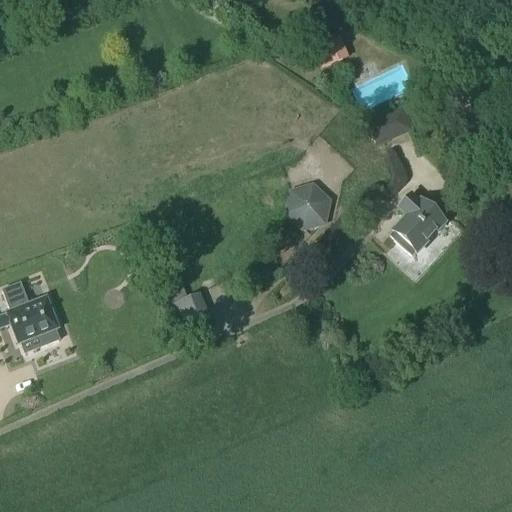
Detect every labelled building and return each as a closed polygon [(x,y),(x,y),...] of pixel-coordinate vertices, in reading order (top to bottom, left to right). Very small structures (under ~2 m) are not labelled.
[(338,47),(320,55),(327,70),(345,62),(338,47)] [(399,111),(363,128),(373,152),(410,135),(399,111)] [(484,132),(464,147),(475,162),(495,147),(484,132)] [(294,197),(290,219),(305,232),(326,225),(329,205),(314,191),(294,197)] [(403,220),(390,235),(415,257),(442,226),(409,197),(395,213),(403,220)] [(0,331),(9,328),(16,348),(37,340),(41,350),(58,344),(54,333),(56,332),(44,301),(27,308),(22,295),(3,302),(8,315),(4,317),(5,319),(0,320),(0,331)]
